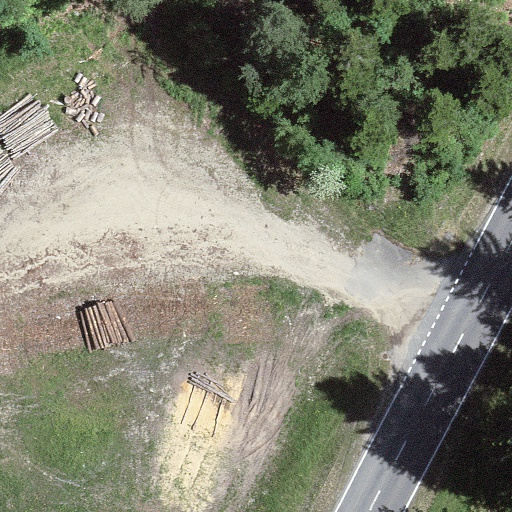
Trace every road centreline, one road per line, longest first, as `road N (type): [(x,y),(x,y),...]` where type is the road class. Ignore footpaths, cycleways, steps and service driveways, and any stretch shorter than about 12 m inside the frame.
road 1 (track): [(471,317),(336,241),(221,219),(86,221),(0,249)]
road 2 (secondary): [(369,511),(511,242)]
